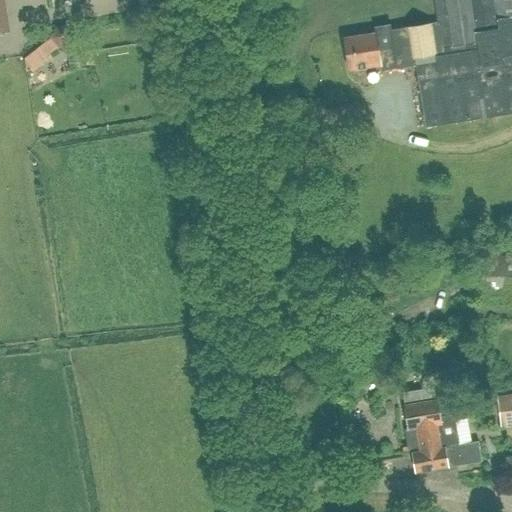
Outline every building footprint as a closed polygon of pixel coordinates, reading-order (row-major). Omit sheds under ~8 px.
[(3,0),(0,0),(0,31),(8,30),(3,0)] [(374,32),(343,36),(347,68),(380,63),(381,69),(414,64),(424,125),(511,111),(511,0),(433,0),(436,20),(390,28),(389,23),(373,26),(374,32)] [(511,253),(503,254),(504,294),(511,293),(511,253)] [(472,295),(504,294),(503,254),(471,255),(472,295)] [(408,452),(412,452),(427,450),(426,445),(434,444),(430,424),(440,422),(439,416),(438,413),(447,411),(443,384),(402,391),(408,426),(404,427),(408,452)] [(502,424),(511,422),(511,390),(496,394),(502,424)] [(427,450),(412,452),(415,470),(480,460),(476,440),(458,443),(453,413),(447,414),(439,416),(440,422),(430,424),(434,444),(426,445),(427,450)]
